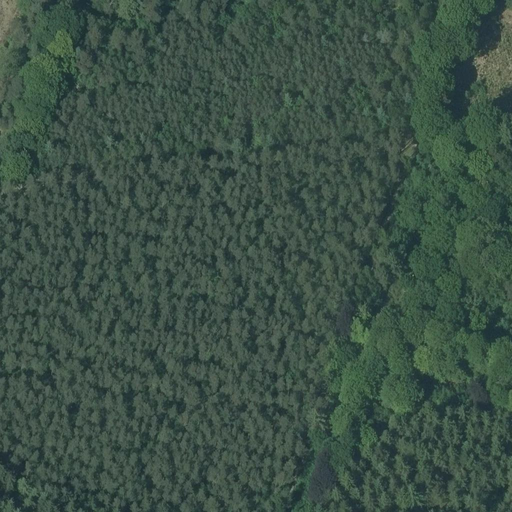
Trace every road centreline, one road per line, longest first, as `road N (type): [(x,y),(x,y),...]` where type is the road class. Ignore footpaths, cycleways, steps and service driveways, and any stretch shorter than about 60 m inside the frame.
road 1 (track): [(289,511),(421,146),(440,41)]
road 2 (track): [(421,146),(29,182)]
